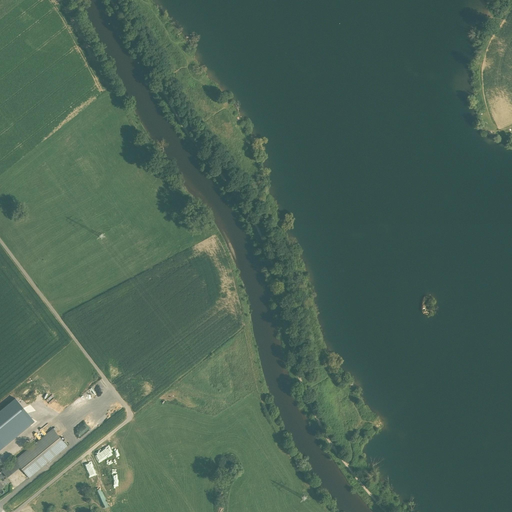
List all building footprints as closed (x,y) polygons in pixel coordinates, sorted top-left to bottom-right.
[(433,296),(426,296),(423,299),(422,300),(422,313),(423,315),(432,316),(435,313),(435,308),(436,306),(436,304),(436,300),(433,296)] [(15,399),(0,411),(0,444),(32,418),(15,399)] [(53,429),(15,461),(20,467),(29,478),(68,447),(66,445),(68,444),(66,442),(65,443),(53,429)] [(15,461),(2,471),(8,478),(20,467),(15,461)] [(101,504),(106,502),(98,483),(92,485),(101,504)]
